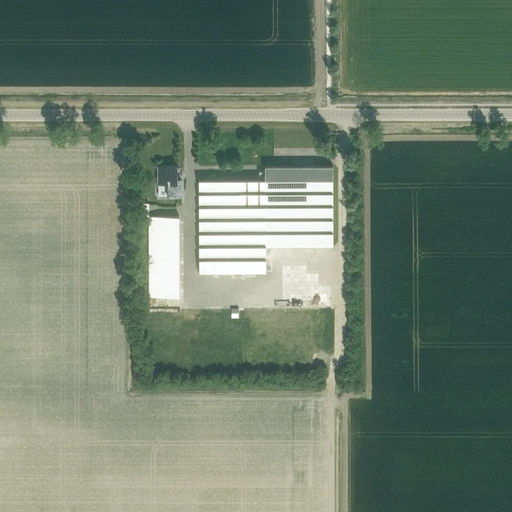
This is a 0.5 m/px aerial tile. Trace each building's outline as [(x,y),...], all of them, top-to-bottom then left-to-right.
[(177,180),(177,166),(158,166),(158,183),(167,183),(167,196),(181,196),(181,180),(177,180)] [(259,180),(199,180),(199,273),(266,272),(266,246),(333,246),(333,166),(265,166),(265,171),(259,171),(259,180)] [(179,216),(149,216),(149,297),(179,297),(179,216)] [(160,313),(151,313),(152,327),(161,327),(160,313)] [(298,372),(298,322),(261,322),(262,372),(298,372)] [(165,365),(164,356),(149,357),(149,376),(178,375),(178,369),(170,370),(170,365),(165,365)]
